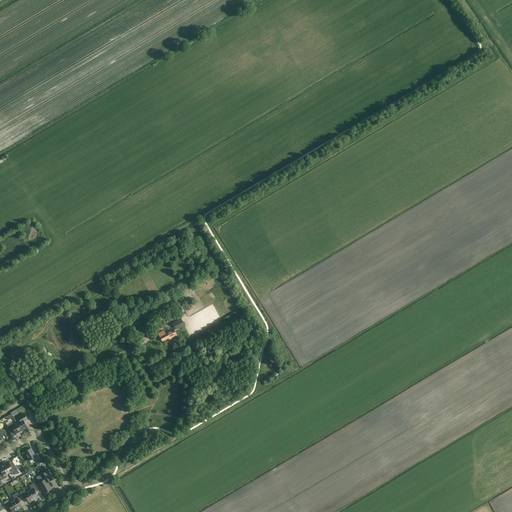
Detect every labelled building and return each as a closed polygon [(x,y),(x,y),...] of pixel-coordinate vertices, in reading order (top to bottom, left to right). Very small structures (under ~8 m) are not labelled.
[(181,319),(173,323),(176,329),(184,325),(181,319)] [(169,340),(177,336),(173,328),(163,333),(162,332),(158,335),(162,341),(168,338),(169,340)] [(16,422),(21,431),(27,428),(23,422),(27,419),(24,413),(18,417),(19,420),(16,422)] [(21,431),(16,422),(13,424),(12,422),(7,425),(10,430),(13,429),(16,434),(21,431)] [(34,455),(31,448),(24,452),(29,461),(34,458),(36,462),(41,460),(37,453),(34,455)] [(3,465),(8,473),(11,472),(13,475),(19,472),(14,464),(11,466),(8,462),(3,465)] [(8,473),(3,465),(0,466),(0,470),(1,472),(0,472),(0,477),(2,480),(5,478),(4,476),(8,473)] [(47,482),(51,480),(46,471),(40,475),(44,480),(38,483),(44,493),(51,489),(47,482)] [(28,491),(33,500),(38,497),(35,492),(38,491),(34,483),(29,486),(31,489),(28,491)] [(33,500),(28,491),(26,492),(24,490),(20,493),(23,499),(26,498),(29,502),(33,500)] [(15,499),(12,501),(17,509),(22,506),(19,502),(22,500),(17,493),(13,496),(15,499)] [(12,511),(17,509),(12,501),(9,502),(8,500),(3,503),(7,509),(10,508),(12,511)]
